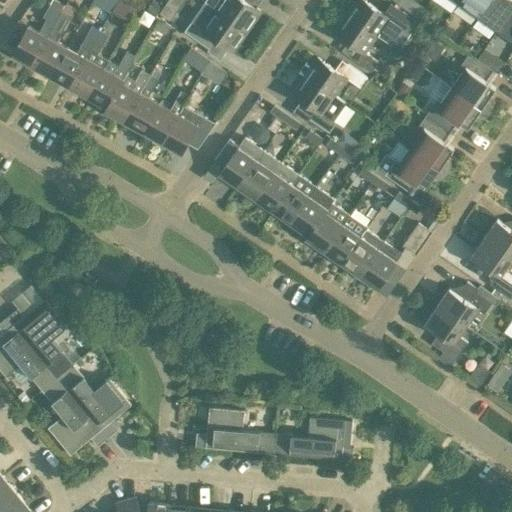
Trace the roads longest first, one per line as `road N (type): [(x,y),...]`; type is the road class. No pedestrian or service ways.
road 1 (residential): [(357,354),(511,127)]
road 2 (residential): [(162,212),(313,0)]
road 3 (residential): [(364,511),(346,491),(158,472)]
road 4 (residential): [(511,459),(357,354)]
road 5 (residential): [(357,354),(238,288)]
